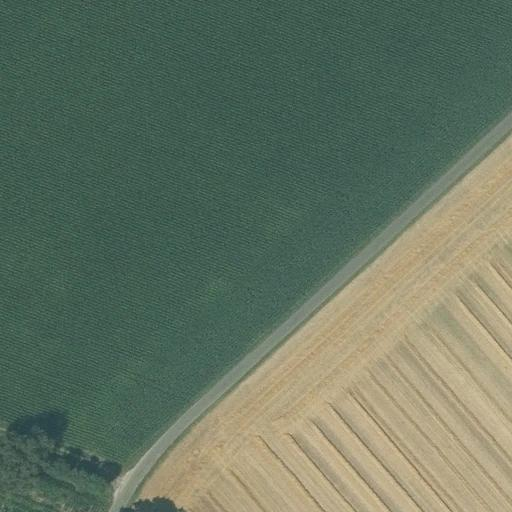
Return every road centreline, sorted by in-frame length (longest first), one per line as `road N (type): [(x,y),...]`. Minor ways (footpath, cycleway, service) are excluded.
road 1 (unclassified): [(111,511),(125,482),(163,440),(511,118)]
road 2 (track): [(0,435),(125,482)]
